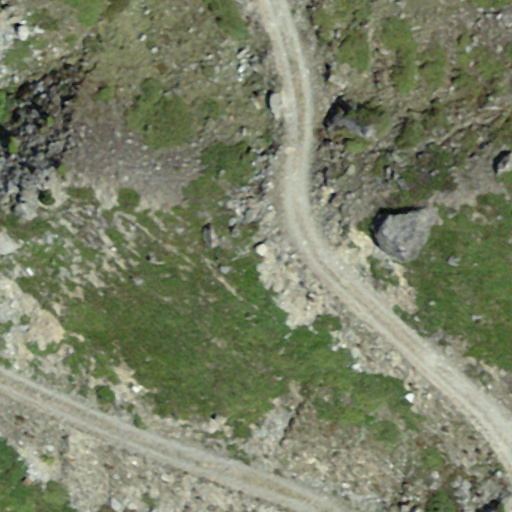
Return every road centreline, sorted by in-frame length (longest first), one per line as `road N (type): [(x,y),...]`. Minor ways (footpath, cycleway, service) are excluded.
road 1 (track): [(511,431),(505,416),(374,318),(311,240),(277,0)]
road 2 (track): [(0,356),(306,511)]
